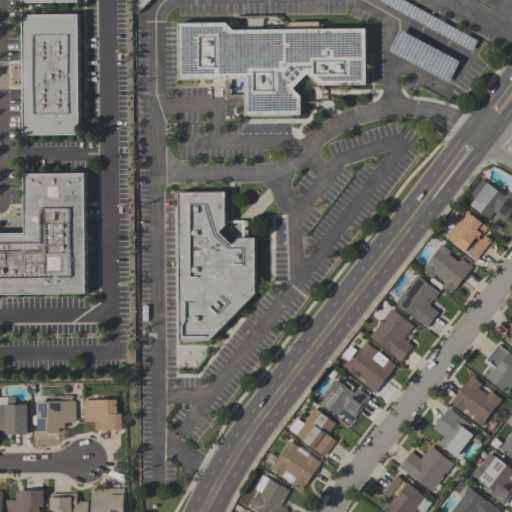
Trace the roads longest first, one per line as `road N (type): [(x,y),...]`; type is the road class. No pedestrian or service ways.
road 1 (tertiary): [(205,511),(251,433),(480,136)]
road 2 (residential): [(511,271),(331,511)]
